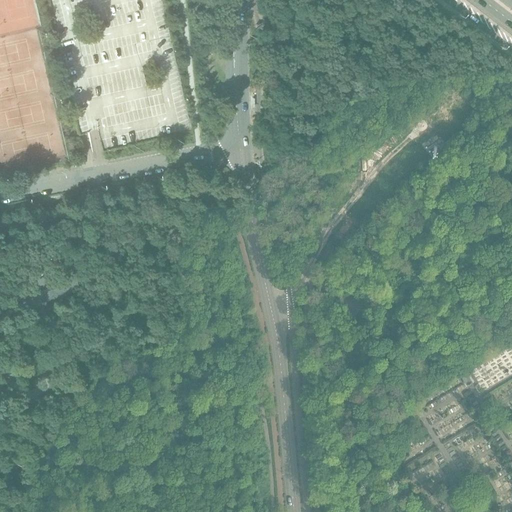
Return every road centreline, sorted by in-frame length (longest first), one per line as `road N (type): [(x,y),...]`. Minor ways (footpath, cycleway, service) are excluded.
road 1 (unknown): [(342,0),(298,108),(307,172),(279,197),(219,213),(199,273),(159,315),(89,318),(48,342),(0,388)]
road 2 (residential): [(294,511),(282,380),(238,146)]
road 3 (residential): [(238,146),(0,195)]
road 4 (unknown): [(330,391),(511,260)]
road 5 (unknown): [(511,142),(458,73),(345,0)]
road 6 (unknown): [(511,309),(402,379),(393,432),(369,421)]
road 7 (unknown): [(16,379),(46,420),(72,491),(63,511)]
road 8 (unknown): [(330,391),(326,431),(340,489),(355,511)]
